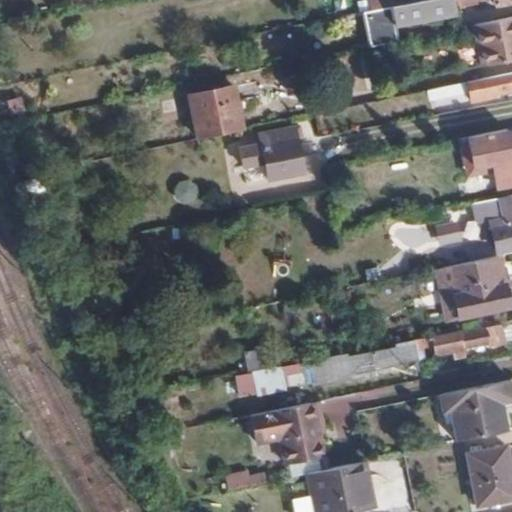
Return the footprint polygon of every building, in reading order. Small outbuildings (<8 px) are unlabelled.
[(453,15),(452,6),(451,0),(432,0),(423,2),(361,14),(369,49),(397,43),(395,28),(453,15)] [(483,70),(511,64),(511,18),(474,27),(483,70)] [(511,74),(442,89),(443,98),(467,94),(469,105),(494,100),(493,96),(511,92),(511,74)] [(196,141),(243,131),(233,90),(188,99),(196,141)] [(497,189),(511,185),(511,130),(485,136),(497,189)] [(269,148),(264,149),(269,182),(303,175),(296,142),(290,143),(288,134),(268,137),(269,148)] [(243,186),(258,184),(253,156),(237,159),(243,186)] [(189,179),(171,186),(178,204),(196,198),(189,179)] [(511,196),(474,204),(477,223),(482,227),(491,227),(496,255),(511,251),(511,196)] [(489,290),(484,263),(453,268),(438,272),(443,299),(440,300),(445,323),(497,313),(493,288),(489,290)] [(461,337),(460,333),(421,340),(414,341),(416,352),(433,349),(435,356),(450,353),(451,357),(461,355),(460,351),(487,345),(487,347),(502,344),(499,329),(461,337)] [(347,359),(346,354),(328,358),(334,380),(334,382),(367,376),(367,370),(397,363),(393,349),(347,359)] [(242,354),(243,370),(273,367),(271,351),(242,354)] [(334,380),(328,358),(312,361),(317,383),(334,380)] [(453,445),(504,434),(499,407),(511,404),(511,401),(508,384),(436,399),(440,418),(448,416),(451,431),(453,445)] [(330,419),(352,411),(346,395),(324,403),(330,419)] [(323,459),(312,403),(252,416),(257,444),(281,441),(286,467),(323,459)] [(442,432),(451,431),(448,416),(440,418),(442,432)] [(511,499),(511,480),(506,449),(469,458),(479,506),(511,499)] [(261,469),(222,475),(224,489),(263,483),(261,469)] [(345,511),(338,469),(292,479),(298,511),(345,511)]
